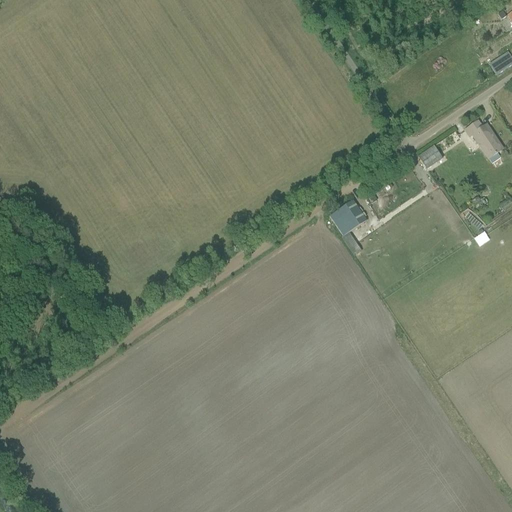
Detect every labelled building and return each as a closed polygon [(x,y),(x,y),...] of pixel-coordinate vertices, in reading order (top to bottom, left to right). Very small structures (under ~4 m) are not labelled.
[(502,13),(497,16),(501,22),(506,19),(502,13)] [(508,53),(490,66),(497,77),(511,66),(511,59),(511,58),(508,53)] [(464,132),(469,138),(471,137),(487,161),(488,160),(491,165),(500,159),(497,155),(500,152),(493,142),(495,140),(486,126),(482,129),(477,123),(464,132)] [(417,158),(426,172),(443,161),(433,148),(417,158)] [(471,203),(476,211),(483,207),(478,199),(471,203)] [(503,213),(511,207),(511,205),(509,202),(499,208),(503,213)] [(331,217),(344,237),(365,223),(352,203),(331,217)]
